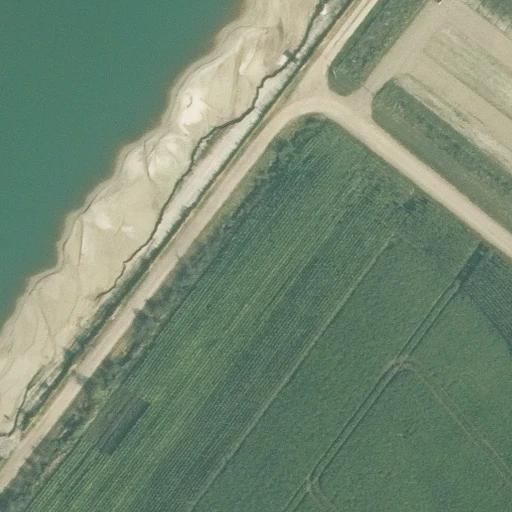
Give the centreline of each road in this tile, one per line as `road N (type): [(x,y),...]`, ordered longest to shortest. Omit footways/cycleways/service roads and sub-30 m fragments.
road 1 (track): [(304,86),(0,481)]
road 2 (track): [(304,86),(511,248)]
